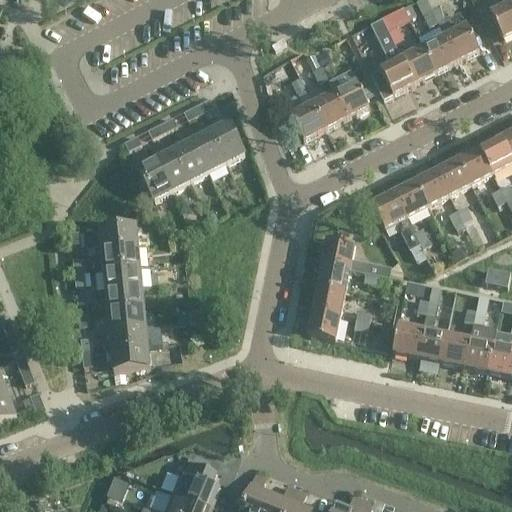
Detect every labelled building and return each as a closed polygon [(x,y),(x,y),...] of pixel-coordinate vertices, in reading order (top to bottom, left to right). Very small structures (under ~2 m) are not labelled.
[(438,6),(436,1),(428,5),(431,10),(438,6)] [(438,27),(432,15),(426,2),(417,6),(429,32),(438,27)] [(511,39),(511,7),(490,19),(503,44),(511,39)] [(440,11),(432,15),(438,27),(446,23),(440,11)] [(479,56),(467,31),(445,42),(458,67),(479,56)] [(403,45),(397,33),(388,37),(395,50),(403,45)] [(395,50),(388,37),(380,41),(386,54),(395,50)] [(458,67),(445,42),(423,53),(436,78),(458,67)] [(275,56),(287,48),(284,43),(272,51),(275,56)] [(436,78),(423,53),(402,64),(415,89),(436,78)] [(335,98),(328,84),(321,72),(314,59),(306,63),(319,88),(318,88),(326,103),(313,109),(326,134),(347,123),(334,98),(335,98)] [(415,89),(402,64),(371,80),(384,105),(415,89)] [(336,79),(330,67),(321,72),(328,84),(336,79)] [(306,95),(299,83),(291,87),(297,100),(306,95)] [(369,112),(356,87),(335,98),(334,98),(347,123),(369,112)] [(214,113),(209,104),(197,111),(201,119),(214,113)] [(326,134),(313,109),(291,120),(304,146),(326,134)] [(201,119),(197,111),(184,117),(188,125),(201,119)] [(177,131),(173,123),(161,129),(165,137),(177,131)] [(245,160),(228,128),(210,137),(227,170),(245,160)] [(165,137),(161,129),(148,135),(152,144),(165,137)] [(227,170),(210,137),(192,146),(209,179),(227,170)] [(511,138),(501,144),(511,164),(511,138)] [(142,149),(137,141),(125,148),(129,156),(142,149)] [(511,169),(511,164),(501,144),(480,155),(493,180),(511,169)] [(209,179),(192,146),(174,155),(191,188),(209,179)] [(191,188),(174,155),(156,164),(173,197),(191,188)] [(493,180),(480,155),(459,165),(471,190),(493,180)] [(173,197),(156,164),(138,174),(155,207),(173,197)] [(471,190),(459,165),(437,176),(450,201),(471,190)] [(450,201),(437,176),(416,187),(428,212),(450,201)] [(428,212),(416,187),(394,198),(407,223),(428,212)] [(511,203),(511,196),(508,190),(500,194),(506,206),(511,203)] [(506,206),(500,194),(492,198),(498,210),(506,206)] [(407,223),(394,198),(372,210),(385,234),(407,223)] [(474,229),(466,211),(457,216),(463,228),(466,233),(474,229)] [(463,228),(457,216),(449,220),(455,232),(463,228)] [(139,252),(137,231),(100,235),(102,255),(139,252)] [(429,245),(423,233),(414,238),(421,250),(429,245)] [(81,251),(80,236),(70,237),(72,252),(81,251)] [(350,275),(355,251),(327,245),(322,269),(350,275)] [(141,272),(139,252),(102,255),(104,275),(141,272)] [(467,261),(463,252),(452,257),(457,266),(467,261)] [(425,263),(420,253),(414,257),(419,267),(425,263)] [(84,277),(82,263),(73,264),(74,278),(84,277)] [(345,298),(350,275),(322,269),(318,293),(345,298)] [(379,281),(381,272),(368,269),(366,278),(379,281)] [(142,292),(141,272),(104,275),(106,295),(142,292)] [(390,283),(391,274),(381,272),(379,281),(390,283)] [(508,293),(511,279),(488,274),(485,289),(508,293)] [(85,291),(84,277),(74,278),(76,292),(85,291)] [(377,290),(379,281),(366,278),(364,287),(377,290)] [(144,312),(142,292),(106,295),(108,315),(144,312)] [(429,306),(431,296),(432,293),(423,292),(417,318),(426,320),(429,306)] [(340,322),(345,298),(318,293),(313,316),(340,322)] [(88,318),(86,303),(77,304),(78,319),(88,318)] [(436,322),(439,308),(429,306),(426,320),(436,322)] [(146,332),(144,312),(108,315),(110,335),(146,332)] [(473,329),(476,316),(467,314),(465,327),(473,329)] [(335,346),(340,322),(313,316),(308,341),(335,346)] [(369,328),(371,319),(358,316),(356,325),(369,328)] [(482,331),(485,318),(476,316),(473,329),(482,331)] [(89,331),(88,318),(78,319),(80,332),(89,331)] [(15,336),(10,323),(1,327),(6,340),(15,336)] [(368,337),(369,328),(356,325),(354,334),(368,337)] [(417,363),(423,335),(399,330),(393,358),(417,363)] [(148,352),(146,332),(110,335),(112,355),(148,352)] [(441,368),(447,340),(423,335),(417,363),(441,368)] [(20,349),(15,336),(6,340),(11,353),(20,349)] [(464,372),(470,345),(447,340),(441,368),(464,372)] [(92,357),(90,343),(81,344),(82,358),(92,357)] [(488,377),(494,350),(470,345),(464,372),(488,377)] [(511,382),(511,379),(511,353),(494,350),(488,377),(511,382)] [(150,372),(148,352),(112,355),(114,376),(150,372)] [(93,371),(92,357),(82,358),(84,372),(93,371)] [(30,374),(24,361),(16,364),(21,377),(30,374)] [(35,387),(30,374),(21,377),(26,390),(35,387)] [(0,406),(9,403),(2,384),(0,384),(0,406)] [(44,411),(39,398),(30,401),(35,415),(44,411)] [(0,428),(16,422),(9,403),(0,406),(0,428)] [(212,511),(220,494),(204,488),(208,477),(181,466),(175,479),(180,481),(173,499),(203,511),(212,511)] [(267,511),(272,501),(261,497),(267,482),(257,478),(243,511),(267,511)] [(290,511),(298,494),(288,491),(283,505),(272,501),(267,511),(290,511)] [(158,492),(152,510),(158,511),(167,511),(172,497),(158,492)] [(301,511),(307,498),(298,494),(290,511),(301,511)] [(203,511),(173,499),(167,511),(203,511)] [(361,511),(365,505),(354,500),(349,511),(341,511),(338,511),(337,511),(361,511)] [(48,511),(45,502),(26,510),(27,511),(48,511)]
